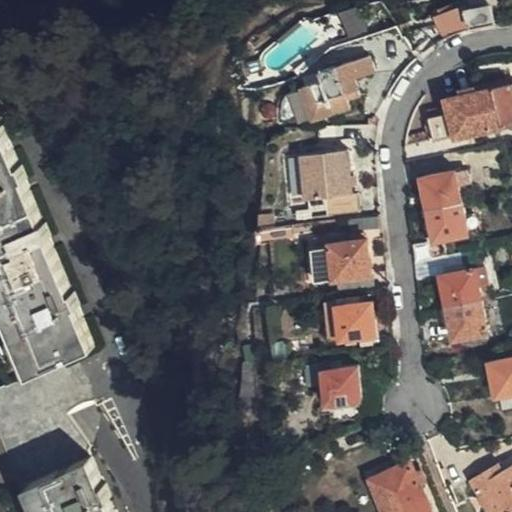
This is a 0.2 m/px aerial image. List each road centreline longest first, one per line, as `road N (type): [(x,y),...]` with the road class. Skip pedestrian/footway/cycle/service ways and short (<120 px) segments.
road 1 (residential): [(511,42),(483,41),(429,63),(400,112),(391,166),(412,418)]
road 2 (residential): [(38,143),(131,379),(155,511)]
